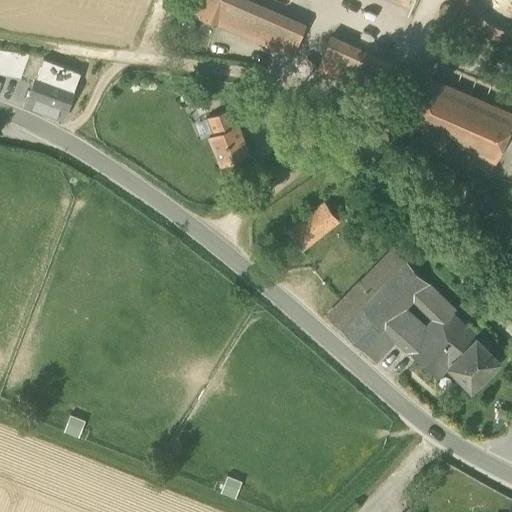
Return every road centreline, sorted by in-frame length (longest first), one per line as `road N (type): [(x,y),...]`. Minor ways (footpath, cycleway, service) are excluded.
road 1 (tertiary): [(511,478),(443,442),(201,231),(69,146),(0,119)]
road 2 (track): [(135,58),(287,78),(333,105),(511,338)]
road 3 (track): [(403,198),(319,150),(201,231)]
road 4 (track): [(135,58),(0,40)]
